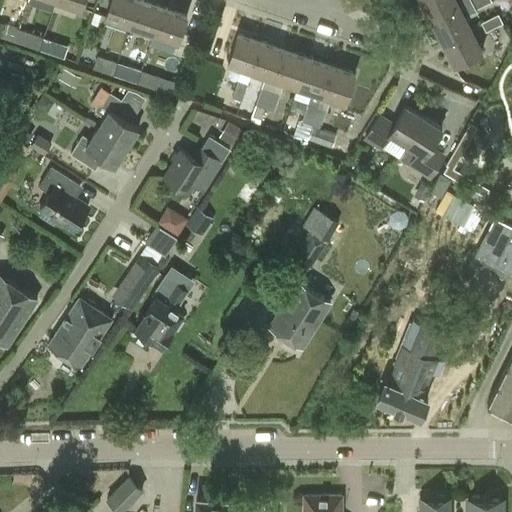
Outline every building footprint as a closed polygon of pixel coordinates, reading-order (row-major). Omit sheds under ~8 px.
[(109,0),(104,16),(129,24),(137,0),(109,0)] [(146,0),(137,0),(129,24),(153,32),(162,6),(146,0)] [(420,0),(431,20),(470,0),(420,0)] [(470,0),(431,20),(442,42),(471,28),(466,17),(477,11),(476,8),(492,0),(493,3),(498,0),(470,0)] [(162,6),(153,32),(154,33),(177,40),(178,41),(187,14),(162,6)] [(486,31),(502,22),(497,12),(481,21),(486,31)] [(0,21),(0,35),(12,40),(16,27),(0,21)] [(16,27),(12,40),(38,48),(42,35),(16,27)] [(482,50),(471,28),(442,42),(453,64),(482,50)] [(238,31),(227,62),(241,67),(228,107),(238,110),(242,99),(251,70),(261,39),(238,31)] [(42,35),(38,48),(51,53),(64,57),(69,44),(42,35)] [(261,39),(251,70),(265,75),(251,114),(261,117),(265,107),(264,107),(284,47),(261,39)] [(284,47),(264,107),(265,107),(273,110),(283,81),(297,86),(308,55),(284,47)] [(210,52),(196,96),(206,99),(214,71),(218,72),(223,56),(210,52)] [(93,66),(93,68),(115,75),(119,61),(97,54),(93,66)] [(308,55),(297,86),(311,91),(301,120),(311,123),(331,64),(308,55)] [(119,61),(115,75),(135,82),(140,68),(119,61)] [(331,64),(311,123),(320,126),(330,97),(344,102),(355,72),(331,64)] [(140,68),(135,82),(157,89),(161,76),(140,68)] [(97,104),(96,107),(96,111),(103,115),(96,126),(127,145),(138,127),(129,121),(137,109),(121,98),(109,91),(102,103),(97,104)] [(46,112),(54,100),(43,93),(35,105),(46,112)] [(406,143),(423,115),(405,104),(394,122),(379,113),(363,137),(379,147),(389,132),(406,143)] [(406,143),(407,143),(398,157),(429,177),(440,159),(427,150),(441,126),(423,115),(406,143)] [(470,122),(464,132),(471,136),(477,126),(470,122)] [(336,133),(313,125),(308,139),(331,146),(336,133)] [(82,133),(70,152),(95,168),(102,156),(115,164),(127,145),(96,126),(89,137),(82,133)] [(464,132),(458,142),(465,146),(471,136),(464,132)] [(173,159),(162,175),(188,192),(194,183),(204,189),(222,160),(221,160),(230,147),(209,134),(201,147),(199,146),(193,155),(180,147),(178,151),(173,159)] [(458,142),(452,153),(459,157),(465,146),(458,142)] [(446,163),(448,164),(453,167),(459,157),(452,153),(446,163)] [(42,209),(38,214),(54,224),(57,218),(74,229),(89,205),(75,197),(68,192),(75,180),(63,172),(51,164),(38,184),(50,192),(40,207),(42,209)] [(443,171),(454,177),(458,170),(453,167),(448,164),(443,171)] [(454,177),(464,183),(468,176),(458,170),(454,177)] [(464,183),(475,189),(479,182),(468,176),(464,183)] [(412,194),(421,202),(434,188),(425,180),(412,194)] [(389,182),(383,190),(417,212),(423,204),(389,182)] [(485,195),(489,188),(479,182),(475,189),(485,195)] [(437,211),(476,230),(487,207),(448,188),(437,211)] [(305,223),(327,234),(337,214),(315,203),(305,223)] [(166,204),(161,222),(173,225),(177,207),(166,204)] [(196,207),(186,223),(203,234),(213,218),(196,207)] [(511,220),(497,214),(479,255),(511,269),(511,220)] [(309,230),(292,255),(310,266),(326,241),(309,230)] [(157,231),(145,247),(159,258),(172,242),(157,231)] [(141,255),(132,269),(146,279),(156,265),(155,264),(143,256),(141,255)] [(37,297),(0,273),(0,339),(7,344),(37,297)] [(268,324),(302,345),(331,300),(297,279),(268,324)] [(176,280),(164,299),(157,294),(135,327),(137,328),(138,333),(146,338),(151,338),(161,345),(183,312),(177,308),(189,288),(176,280)] [(81,364),(112,317),(79,295),(47,342),(81,364)] [(377,392),(374,399),(389,405),(389,404),(394,406),(395,407),(397,402),(402,404),(400,409),(401,409),(419,416),(427,397),(428,395),(419,392),(429,370),(439,374),(445,361),(432,356),(443,329),(442,329),(441,332),(424,325),(409,360),(398,355),(399,353),(396,351),(396,353),(397,353),(395,358),(393,358),(393,359),(387,374),(386,374),(386,375),(387,376),(386,379),(385,378),(379,392),(377,392)] [(511,414),(511,351),(487,402),(511,414)] [(128,474),(105,497),(120,511),(121,511),(144,489),(128,474)] [(234,511),(235,499),(212,497),(210,493),(202,493),(200,496),(195,495),(193,511),(234,511)] [(342,511),(342,494),(305,494),(304,511),(342,511)] [(448,511),(449,497),(446,497),(445,494),(437,494),(435,497),(421,497),(420,511),(448,511)] [(471,495),(470,498),(467,498),(467,511),(502,511),(503,498),(480,498),(479,495),(471,495)]
